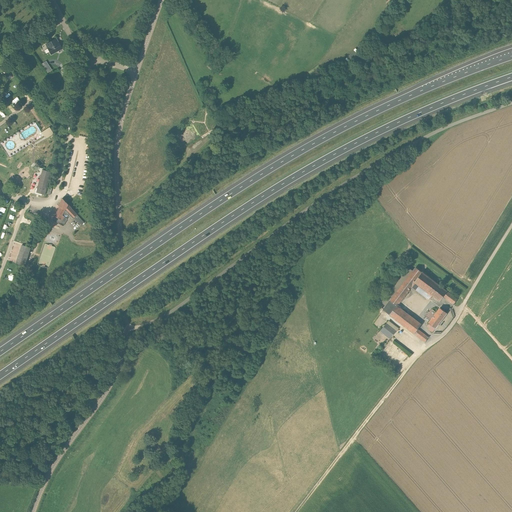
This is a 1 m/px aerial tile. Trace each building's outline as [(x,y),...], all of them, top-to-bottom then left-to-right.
[(55,39),(51,41),(45,44),(51,55),(58,51),(58,50),(61,47),(58,42),(57,43),(55,39)] [(360,54),(356,49),(350,54),(354,59),(360,54)] [(47,60),(42,62),(48,72),(52,69),(47,60)] [(54,134),(49,127),(41,132),(44,136),(44,137),(45,136),(47,138),(54,134)] [(51,172),(46,171),(42,170),(41,174),(43,174),(39,188),(37,188),(36,192),(44,195),(51,172)] [(58,206),(60,207),(52,220),(63,226),(67,219),(71,216),(73,219),(74,217),(76,219),(75,220),(81,226),(84,223),(77,215),(77,214),(62,198),(62,199),(58,206)] [(24,266),(30,248),(22,245),(15,263),(24,266)] [(443,297),(454,305),(454,304),(458,299),(452,295),(422,272),(416,267),(383,310),(390,315),(425,342),(428,338),(429,337),(428,337),(418,329),(421,324),(400,308),(401,307),(398,305),(412,287),(429,300),(433,296),(440,301),(443,297)] [(39,280),(32,279),(31,287),(38,289),(39,280)] [(429,328),(428,329),(432,332),(447,313),(440,308),(428,323),(429,324),(427,326),(429,328)] [(399,329),(389,320),(380,331),(390,339),(397,331),(399,329)]
